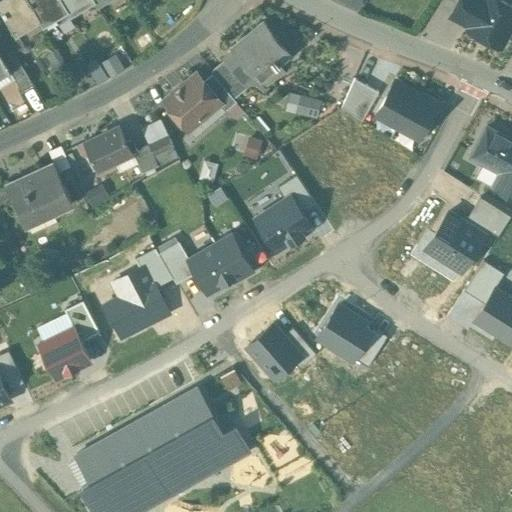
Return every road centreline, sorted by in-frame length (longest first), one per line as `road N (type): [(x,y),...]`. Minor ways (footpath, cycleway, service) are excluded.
road 1 (residential): [(334,260),(213,334),(0,441)]
road 2 (residential): [(228,0),(165,63),(0,144)]
road 3 (residential): [(479,73),(403,209),(334,260)]
road 4 (residential): [(334,260),(511,390)]
road 5 (residential): [(317,0),(479,73)]
